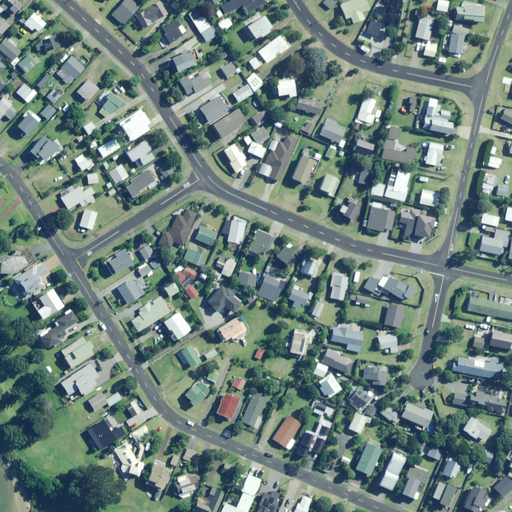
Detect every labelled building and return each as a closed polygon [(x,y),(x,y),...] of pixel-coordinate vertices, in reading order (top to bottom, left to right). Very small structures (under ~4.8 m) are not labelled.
[(10,17),(21,6),(15,0),(6,0),(0,6),(0,13),(3,10),(10,17)] [(123,26),(139,7),(131,0),(125,0),(111,16),(123,26)] [(176,10),(181,3),(177,0),(175,0),(171,6),(176,10)] [(264,3),(262,0),(231,0),(220,7),(225,15),(242,5),(247,14),(264,3)] [(335,1),(336,0),(325,0),(323,3),(330,9),(336,3),(335,1)] [(361,13),(369,10),(365,0),(354,0),(340,6),(345,19),(350,18),(353,24),(364,20),(361,13)] [(447,13),(449,2),(439,0),(438,0),(436,10),(447,13)] [(140,31),(167,15),(160,2),(135,16),(141,26),(138,27),(140,31)] [(484,23),(485,7),(463,4),(463,8),(456,8),(455,19),(484,23)] [(375,14),(381,17),(385,8),(378,6),(375,14)] [(395,27),(399,8),(389,6),(385,25),(395,27)] [(206,43),(217,36),(198,8),(188,15),(206,43)] [(38,32),(45,24),(33,13),(24,24),(31,31),(34,28),(38,32)] [(255,40),(271,29),(262,16),(246,28),(255,40)] [(222,31),(232,25),(227,18),(217,24),(222,31)] [(428,41),(433,21),(419,18),(414,37),(428,41)] [(0,34),(1,35),(9,26),(1,19),(0,19),(0,34)] [(170,44),(186,33),(177,20),(161,31),(170,44)] [(376,38),(381,24),(370,20),(367,28),(364,27),(360,37),(371,41),(373,37),(376,38)] [(466,38),(468,28),(453,25),(451,35),(450,35),(448,52),(461,54),(464,38),(466,38)] [(281,54),(291,47),(281,34),(257,52),(266,64),(280,53),(281,54)] [(40,56),(61,45),(55,35),(34,46),(40,56)] [(0,51),(12,62),(20,52),(5,39),(0,44),(0,51)] [(434,58),(436,46),(425,44),(423,55),(434,58)] [(176,72),(194,65),(188,51),(171,59),(176,72)] [(26,74),(36,65),(27,55),(17,64),(26,74)] [(73,81),(84,68),(71,57),(56,74),(68,85),(72,80),(73,81)] [(254,70),(261,65),(255,57),(248,62),(254,70)] [(227,78),(236,73),(230,64),(221,70),(227,78)] [(195,94),(212,83),(204,72),(188,83),(195,94)] [(255,92),(263,84),(254,73),(245,81),(255,92)] [(288,97),(295,96),(292,79),(275,83),(277,96),(287,94),(288,97)] [(87,102),(98,90),(87,80),(76,93),(87,102)] [(32,89),(31,91),(24,84),(16,93),(28,104),(37,93),(32,89)] [(237,103),(252,94),(247,85),(232,94),(237,103)] [(54,104),(61,96),(54,89),(46,97),(54,104)] [(120,109),(124,103),(110,93),(106,99),(107,100),(98,112),(106,118),(110,112),(112,114),(117,107),(120,109)] [(414,112),(417,98),(410,96),(408,103),(410,104),(409,111),(414,112)] [(224,104),(223,105),(218,97),(199,109),(208,123),(228,110),(224,104)] [(318,115),(322,104),(299,97),(296,109),(318,115)] [(371,115),(375,101),(364,97),(356,122),(367,126),(368,123),(372,125),(375,117),(371,115)] [(9,120),(18,111),(3,98),(0,101),(0,118),(3,115),(9,120)] [(440,110),(441,106),(427,103),(422,129),(449,135),(452,124),(447,123),(450,113),(440,110)] [(48,121),(56,111),(49,105),(41,114),(48,121)] [(238,124),(244,120),(236,109),(212,126),(221,140),(240,127),(238,124)] [(130,142),(152,128),(140,110),(118,123),(130,142)] [(511,125),(511,113),(504,110),(500,119),(511,125)] [(257,126),(268,118),(263,112),(252,119),(257,126)] [(26,136),(38,123),(27,114),(16,127),(26,136)] [(338,144),(345,129),(327,121),(320,135),(338,144)] [(88,135),(96,130),(90,122),(83,127),(88,135)] [(310,134),(315,125),(308,122),(303,131),(310,134)] [(257,145),(268,136),(261,127),(250,135),(257,145)] [(398,141),(401,129),(390,127),(387,138),(398,141)] [(36,159),(38,157),(44,163),(58,148),(50,140),(48,141),(43,136),(28,152),(36,159)] [(278,182),(298,141),(287,136),(283,144),(278,142),(273,151),(271,150),(264,164),(272,168),(268,177),(278,182)] [(103,158),(121,147),(115,138),(97,149),(103,158)] [(368,157),(372,145),(356,140),(352,152),(368,157)] [(393,150),(395,142),(385,140),(381,158),(410,165),(414,149),(407,148),(406,153),(393,150)] [(261,159),(266,149),(251,143),(247,152),(261,159)] [(441,155),(443,146),(429,143),(425,164),(435,166),(437,154),(441,155)] [(332,160),(337,147),(330,144),(325,157),(332,160)] [(246,159),(241,151),(238,153),(233,145),(223,151),(230,162),(229,163),(235,173),(247,166),(243,161),(246,159)] [(89,160),(86,162),(82,155),(74,160),(81,171),(87,168),(88,170),(93,166),(89,160)] [(303,185),(314,162),(302,156),(291,179),(303,185)] [(499,169),(501,160),(489,157),(487,166),(499,169)] [(165,179),(174,174),(167,164),(159,170),(165,179)] [(115,184),(128,176),(121,165),(108,173),(115,184)] [(147,185),(158,177),(151,167),(129,182),(131,184),(125,188),(132,198),(137,194),(139,197),(150,189),(147,185)] [(410,174),(392,169),(384,197),(404,202),(407,188),(406,188),(410,174)] [(368,186),(371,172),(360,170),(358,183),(368,186)] [(88,185),(98,183),(96,174),(86,175),(88,185)] [(332,196),(339,181),(325,174),(318,190),(332,196)] [(493,190),(497,177),(486,174),(480,192),(489,195),(491,189),(493,190)] [(381,197),(384,185),(373,182),(370,194),(381,197)] [(506,197),(508,188),(498,186),(496,195),(506,197)] [(91,195),(94,193),(90,187),(82,192),(79,187),(60,199),(67,210),(79,203),(82,207),(94,200),(91,195)] [(434,207),(437,194),(422,190),(419,204),(434,207)] [(356,206),(358,202),(350,198),(341,216),(352,222),(359,208),(356,206)] [(379,209),(380,205),(372,203),(366,229),(382,232),(383,229),(390,230),(394,212),(379,209)] [(418,215),(419,211),(410,209),(409,214),(401,212),(399,223),(406,224),(403,237),(411,239),(412,235),(428,239),(429,230),(431,231),(434,219),(418,215)] [(91,230),(97,214),(84,210),(79,226),(91,230)] [(190,228),(196,214),(186,210),(183,217),(177,215),(168,234),(164,232),(158,244),(169,250),(173,242),(182,246),(191,228),(190,228)] [(497,227),(499,218),(482,214),(481,223),(497,227)] [(240,245),(246,225),(226,219),(222,233),(228,235),(227,241),(240,245)] [(211,246),(216,233),(200,227),(195,240),(211,246)] [(266,250),(272,238),(256,230),(247,250),(260,257),(264,249),(266,250)] [(506,247),(509,233),(496,230),(493,240),(482,237),(479,251),(499,256),(501,246),(506,247)] [(145,261),(154,255),(148,245),(138,251),(145,261)] [(301,254),(293,246),(291,248),(287,245),(275,257),(287,268),(301,254)] [(0,274),(10,275),(35,260),(27,248),(21,251),(13,249),(11,256),(0,255),(0,274)] [(128,253),(126,254),(123,249),(113,255),(115,258),(108,262),(106,260),(103,262),(111,277),(134,263),(128,253)] [(200,267),(205,256),(188,249),(184,260),(200,267)] [(314,278),(321,263),(306,256),(299,271),(314,278)] [(153,269),(159,266),(156,260),(150,263),(153,269)] [(229,278),(236,264),(227,260),(225,264),(217,261),(215,267),(222,270),(220,274),(229,278)] [(48,273),(41,263),(35,267),(34,265),(12,280),(25,299),(45,286),(40,279),(48,273)] [(142,278),(152,272),(146,263),(136,269),(142,278)] [(198,276),(196,272),(180,265),(173,270),(176,274),(173,276),(190,300),(198,295),(189,282),(198,276)] [(274,275),(276,269),(267,266),(265,273),(274,275)] [(254,288),(257,276),(239,272),(237,284),(254,288)] [(345,291),(348,276),(332,273),(330,287),(332,287),(330,299),(342,301),(344,291),(345,291)] [(371,293),(378,281),(370,277),(363,288),(371,293)] [(408,299),(413,290),(387,277),(381,289),(400,299),(402,296),(408,299)] [(138,285),(135,287),(131,280),(117,289),(126,305),(144,294),(138,285)] [(180,291),(174,281),(170,283),(169,282),(162,287),(169,297),(180,291)] [(231,313),(240,303),(220,287),(206,303),(218,313),(223,307),(231,313)] [(304,306),(308,295),(292,289),(288,299),(294,302),(292,308),(298,310),(300,304),(304,306)] [(62,306),(51,290),(38,299),(43,307),(36,311),(41,320),(62,306)] [(359,306),(359,303),(364,304),(364,307),(369,308),(371,298),(350,295),(349,300),(356,301),(355,305),(359,306)] [(255,301),(252,296),(247,299),(250,305),(255,301)] [(138,332),(169,312),(160,297),(137,312),(140,316),(131,322),(138,332)] [(511,320),(511,306),(470,297),(467,311),(511,320)] [(319,318),(324,305),(316,302),(311,315),(319,318)] [(400,329),(404,308),(388,305),(383,325),(400,329)] [(77,321),(70,311),(53,323),(56,326),(39,338),(46,349),(52,345),(54,347),(61,342),(56,335),(77,321)] [(177,340),(190,330),(177,313),(163,323),(168,331),(169,330),(177,340)] [(234,343),(246,335),(248,328),(242,320),(237,323),(234,319),(216,331),(223,342),(230,337),(234,343)] [(351,331),(351,328),(334,325),(331,341),(347,345),(346,350),(359,353),(363,334),(351,331)] [(308,334),(294,331),(289,353),(304,356),(307,343),(311,344),(312,337),(317,335),(314,330),(308,334)] [(508,350),(511,336),(491,332),(488,346),(508,350)] [(391,353),(397,352),(394,334),(378,337),(380,349),(390,348),(391,353)] [(483,349),(486,340),(474,337),(472,347),(483,349)] [(90,349),(91,348),(87,342),(85,343),(82,338),(60,352),(70,369),(93,355),(90,349)] [(190,368),(200,362),(190,346),(180,352),(190,368)] [(265,361),(268,351),(259,348),(255,357),(265,361)] [(207,360),(216,355),(212,349),(203,355),(207,360)] [(341,372),(347,360),(327,351),(322,363),(341,372)] [(503,380),(505,366),(458,358),(457,364),(453,364),(451,372),(503,380)] [(323,378),(327,368),(318,363),(313,374),(323,378)] [(97,377),(89,364),(60,384),(68,396),(77,390),(80,395),(95,384),(92,380),(97,377)] [(385,386),(387,367),(379,366),(378,369),(364,367),(363,379),(372,380),(372,385),(385,386)] [(214,383),(217,375),(209,372),(206,379),(214,383)] [(329,398),(341,390),(330,374),(318,383),(321,387),(319,388),(324,396),(326,394),(329,398)] [(241,391),(246,382),(238,377),(233,387),(241,391)] [(194,408),(209,392),(200,383),(196,387),(194,385),(184,396),(190,402),(189,403),(194,408)] [(258,416),(267,397),(251,390),(248,397),(252,398),(241,422),(257,429),(262,418),(258,416)] [(362,393),(361,394),(356,390),(347,400),(359,411),(369,399),(362,393)] [(489,397),(490,394),(477,391),(475,398),(454,393),(452,404),(483,411),(483,410),(503,415),(506,401),(489,397)] [(121,399),(117,393),(105,401),(101,394),(88,401),(94,411),(107,404),(109,407),(121,399)] [(229,420),(238,400),(223,394),(215,414),(229,420)] [(330,416),(335,405),(326,400),(324,405),(317,402),(313,412),(322,417),(324,413),(330,416)] [(136,409),(133,404),(123,409),(126,415),(136,409)] [(423,409),(422,410),(405,404),(400,418),(415,424),(414,428),(424,432),(432,412),(423,409)] [(372,418),(378,410),(372,406),(366,414),(372,418)] [(396,417),(398,415),(385,406),(380,414),(395,425),(399,419),(396,417)] [(369,425),(371,420),(355,413),(348,429),(360,434),(364,423),(369,425)] [(300,424),(288,416),(272,440),(289,450),(298,436),(300,432),(301,425),(300,424)] [(484,442),(491,431),(470,418),(462,430),(476,439),(477,437),(484,442)] [(113,429),(107,420),(92,429),(95,433),(91,436),(94,442),(99,439),(101,442),(105,439),(108,443),(121,435),(116,427),(113,429)] [(128,473),(139,477),(144,462),(140,461),(144,448),(140,442),(150,434),(144,425),(130,437),(137,445),(140,448),(136,459),(125,443),(113,450),(122,464),(121,465),(120,466),(120,467),(120,468),(120,469),(120,470),(121,471),(121,472),(122,472),(123,473),(124,474),(125,474),(126,474),(127,473),(128,473)] [(310,437),(313,431),(308,428),(305,434),(310,437)] [(368,476),(380,451),(366,444),(354,470),(368,476)] [(439,461),(443,451),(431,447),(427,456),(439,461)] [(198,454),(187,449),(183,459),(194,464),(198,454)] [(490,464),(494,454),(483,449),(479,459),(490,464)] [(390,491),(404,459),(391,454),(377,486),(390,491)] [(179,459),(174,456),(170,464),(175,467),(179,459)] [(453,478),(460,461),(449,457),(442,474),(453,478)] [(164,464),(152,460),(143,484),(151,487),(152,486),(163,490),(170,471),(163,468),(164,464)] [(233,468),(225,464),(221,472),(229,476),(233,468)] [(423,488),(429,473),(410,465),(405,477),(407,478),(399,495),(416,502),(419,494),(414,492),(417,485),(423,488)] [(246,511),(260,481),(247,475),(240,491),(242,493),(235,508),(224,504),(220,511),(246,511)] [(170,494),(177,497),(182,499),(186,497),(189,496),(188,491),(193,489),(191,483),(188,484),(185,476),(176,479),(177,482),(173,483),(174,486),(170,494)] [(503,499),(511,489),(511,483),(505,477),(493,489),(503,499)] [(446,508),(455,489),(439,482),(431,498),(439,501),(437,504),(446,508)] [(212,486),(206,502),(204,505),(197,502),(193,511),(215,511),(224,491),(212,486)] [(277,499),(282,490),(275,486),(270,496),(277,499)] [(481,500),(484,492),(472,486),(462,508),(471,511),(476,511),(478,508),(482,510),(485,502),(481,500)] [(260,495),(252,511),(268,511),(274,501),(260,495)] [(306,511),(312,501),(303,497),(300,505),(298,504),(294,511),(306,511)]
